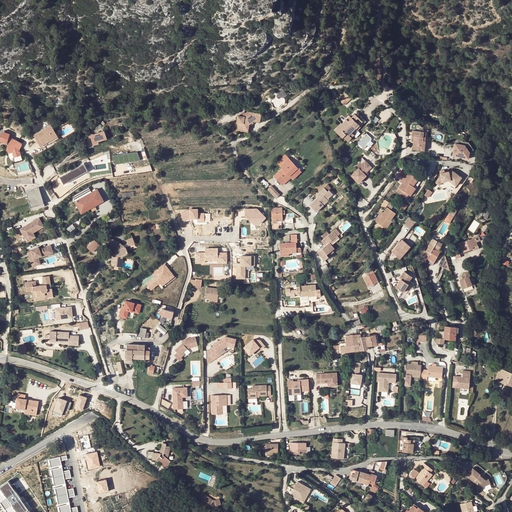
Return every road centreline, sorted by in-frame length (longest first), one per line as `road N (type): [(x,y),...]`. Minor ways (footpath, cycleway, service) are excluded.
road 1 (residential): [(368,423),(371,350),(334,356),(330,342),(352,328),(321,276),(299,213),(262,195),(230,142)]
road 2 (residential): [(194,440),(205,451),(289,468),(509,454)]
road 3 (residential): [(443,431),(449,358),(432,343),(432,321),(399,311),(362,219)]
road 4 (residential): [(115,394),(108,345),(152,342),(172,329),(188,272),(182,241)]
road 5 (residential): [(286,434),(276,240),(286,233)]
road 6 (unknown): [(0,469),(62,442),(83,511)]
road 7 (residential): [(0,358),(115,394)]
